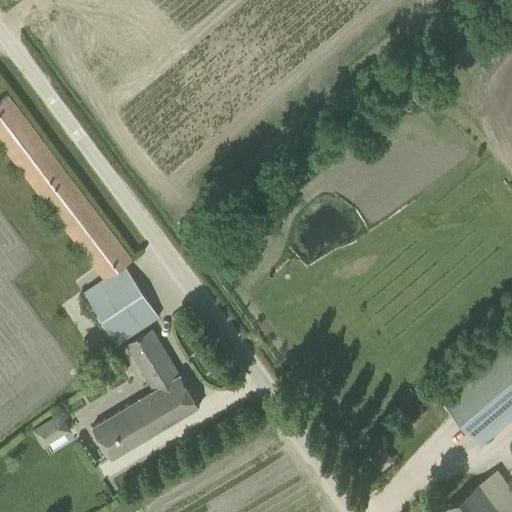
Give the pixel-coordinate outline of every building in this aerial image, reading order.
[(81,296),(117,345),(142,327),(159,316),(125,265),(132,260),(8,95),(0,100),(0,142),(102,280),(81,296)] [(153,390),(92,426),(111,458),(198,405),(151,328),(125,344),(153,390)] [(511,334),(440,395),(481,443),(511,415),(511,334)] [(31,429),(42,447),(70,431),(59,412),(31,429)] [(446,506),(450,511),(505,511),(482,480),(462,494),(446,506)]
